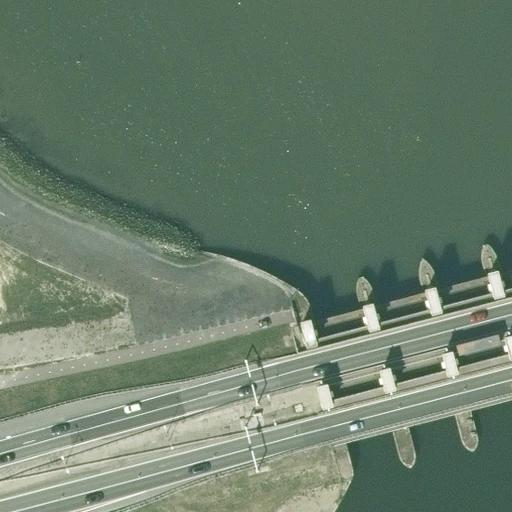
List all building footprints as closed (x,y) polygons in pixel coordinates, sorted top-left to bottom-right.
[(499,271),(487,274),(490,288),(493,300),(506,296),(503,285),(499,271)] [(437,287),(425,290),(428,304),(431,316),(444,313),(441,301),(437,287)] [(375,303),(363,306),(366,320),(369,332),(382,328),(379,317),(375,303)] [(312,319),(300,322),(306,348),(319,345),(316,333),(312,319)] [(458,356),(500,345),(498,336),(456,347),(458,356)] [(457,364),(454,352),(441,355),(445,368),(447,378),(460,375),(457,364)] [(395,380),(392,368),(379,371),(383,384),(385,394),(398,391),(395,380)] [(332,397),(329,384),(317,387),(323,410),(335,407),(332,397)]
